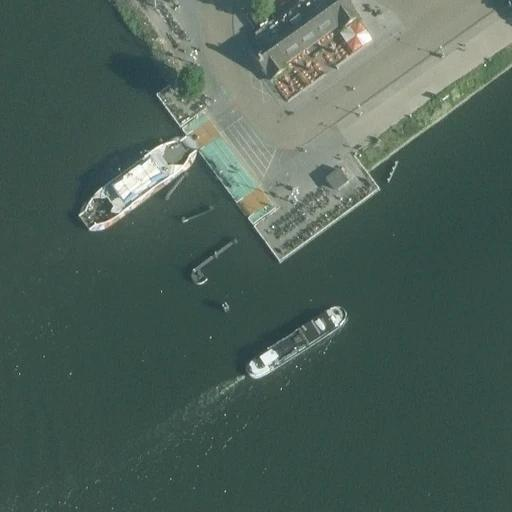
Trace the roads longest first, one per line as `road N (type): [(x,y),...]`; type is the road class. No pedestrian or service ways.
road 1 (unclassified): [(296,130),(446,22)]
road 2 (unclassified): [(221,0),(216,25),(224,57),(275,129),(296,130)]
